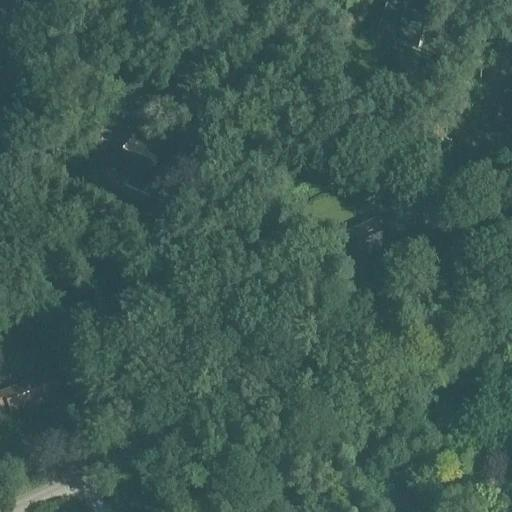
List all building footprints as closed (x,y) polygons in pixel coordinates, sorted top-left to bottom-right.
[(427,22),(387,9),(380,32),(402,39),(400,43),(418,49),(427,22)] [(0,43),(13,34),(0,15),(0,43)] [(24,23),(8,43),(9,44),(2,53),(16,66),(22,59),(20,57),(38,35),(24,23)] [(119,170),(130,174),(125,186),(153,198),(153,197),(165,202),(175,179),(164,174),(167,166),(142,156),(146,148),(132,142),(127,152),(121,150),(116,160),(122,163),(119,170)] [(342,244),(353,268),(389,251),(378,227),(342,244)] [(70,319),(93,308),(92,306),(88,297),(87,295),(64,306),(70,319)] [(0,398),(0,408),(9,406),(11,413),(30,406),(32,410),(60,400),(54,382),(41,387),(40,384),(0,398)] [(469,484),(480,511),(493,507),(482,479),(469,484)]
